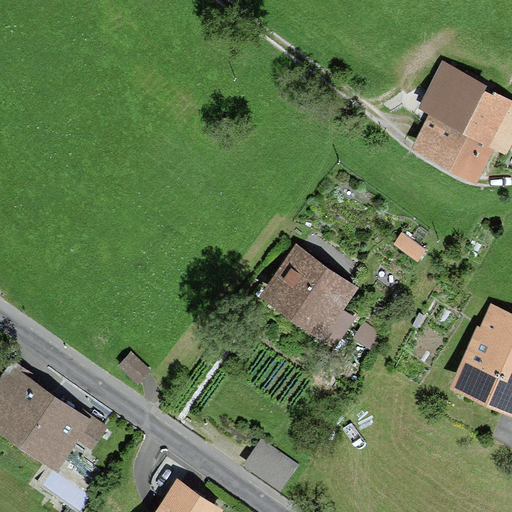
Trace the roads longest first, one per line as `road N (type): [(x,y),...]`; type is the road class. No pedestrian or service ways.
road 1 (track): [(218,0),(442,167),(480,180),(511,176)]
road 2 (residential): [(0,321),(286,511)]
